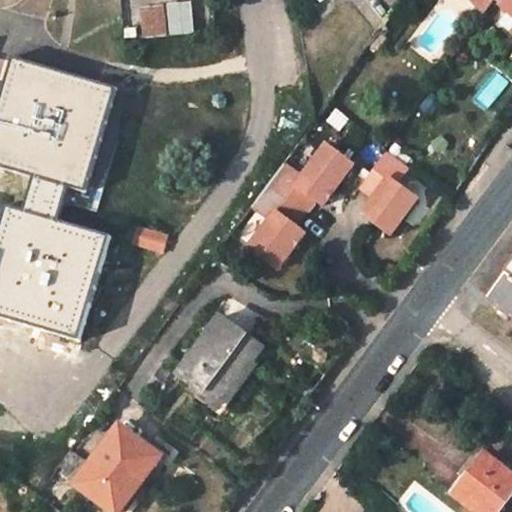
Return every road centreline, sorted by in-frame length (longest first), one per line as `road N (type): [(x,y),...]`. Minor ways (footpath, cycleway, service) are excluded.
road 1 (unknown): [(154,360),(216,287),(232,288),(268,313),(358,316),(397,345)]
road 2 (unclassified): [(271,511),(421,313)]
road 3 (unclassified): [(421,313),(511,192)]
